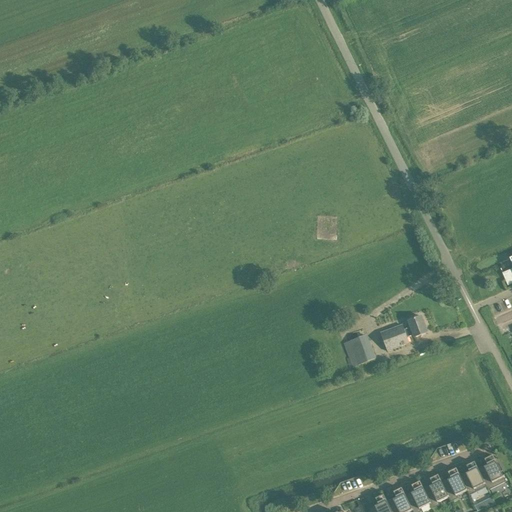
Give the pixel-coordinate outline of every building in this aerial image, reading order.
[(508,285),(511,282),(511,281),(508,273),(503,275),(508,285)] [(411,328),(404,330),(403,325),(381,334),(388,352),(409,344),(407,338),(414,335),(415,338),(428,333),(422,317),(409,322),(411,328)] [(366,336),(344,343),(353,368),(374,360),(366,336)] [(487,464),(478,469),(486,484),(485,485),(488,491),(506,482),(501,472),(503,471),(499,464),(497,465),(493,456),(485,460),(487,464)] [(486,484),(478,469),(475,462),(467,466),(469,471),(460,475),(468,491),(467,491),(469,496),(477,492),(475,489),(485,485),(486,484)] [(468,491),(460,475),(457,469),(449,473),(451,477),(442,482),(449,497),(449,498),(451,502),(459,499),(457,496),(467,491),(468,491)] [(449,497),(442,482),(438,476),(430,480),(433,484),(423,488),(431,504),(433,509),(440,505),(439,502),(449,498),(449,497)] [(342,492),(359,485),(356,477),(338,483),(342,492)] [(414,490),(405,495),(413,510),(412,511),(421,511),(422,511),(421,509),(431,504),(423,488),(420,482),(412,486),(414,490)] [(396,497),(387,501),(392,511),(409,511),(412,511),(413,510),(405,495),(402,489),(394,493),(396,497)] [(392,511),(387,501),(384,495),(376,499),(378,503),(368,508),(370,511),(392,511)] [(484,502),(475,506),(478,511),(488,508),(484,502)]
